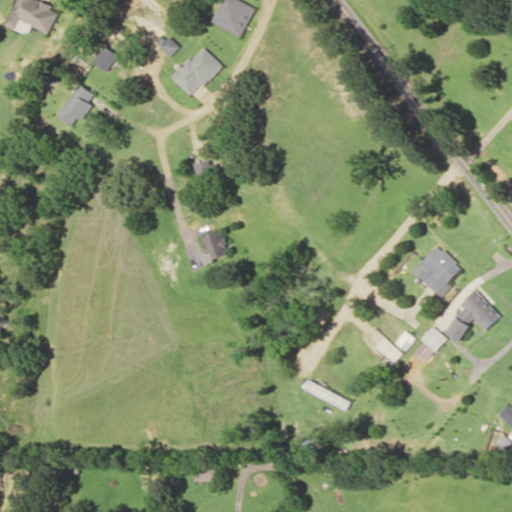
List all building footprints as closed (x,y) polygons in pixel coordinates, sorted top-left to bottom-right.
[(18,0),(7,24),(18,28),(22,19),(49,32),(60,9),(42,0),(18,0)] [(244,35),(258,5),(246,0),(223,0),(214,21),(244,35)] [(162,44),(172,55),(182,46),(172,35),(162,44)] [(121,54),(107,44),(96,60),(110,70),(121,54)] [(195,95),(225,63),(204,45),(175,77),(195,95)] [(97,92),(82,82),(60,114),(73,123),(79,116),(84,119),(96,103),(92,100),(97,92)] [(206,254),(208,262),(233,254),(224,228),(206,234),(212,252),(206,254)] [(415,269),(443,296),(454,284),(450,280),(463,266),(439,244),(415,269)] [(503,315),(479,289),(462,304),(466,308),(448,324),(459,337),(479,320),(487,329),(503,315)] [(449,337),(435,325),(424,337),(438,350),(449,337)] [(408,349),(417,337),(407,329),(398,341),(408,349)] [(353,398),(310,380),(306,389),(349,407),(353,398)] [(502,413),(511,420),(511,403),(510,402),(502,413)]
